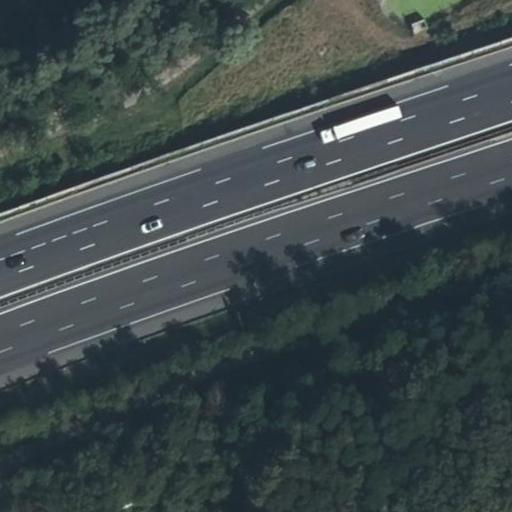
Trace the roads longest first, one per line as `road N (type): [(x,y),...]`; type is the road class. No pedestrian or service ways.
road 1 (track): [(0,479),(137,411),(511,279)]
road 2 (motorway): [(511,94),(0,273)]
road 3 (motorway): [(0,343),(511,167)]
road 4 (track): [(272,0),(131,114),(0,158)]
road 5 (track): [(0,93),(113,49),(168,0)]
